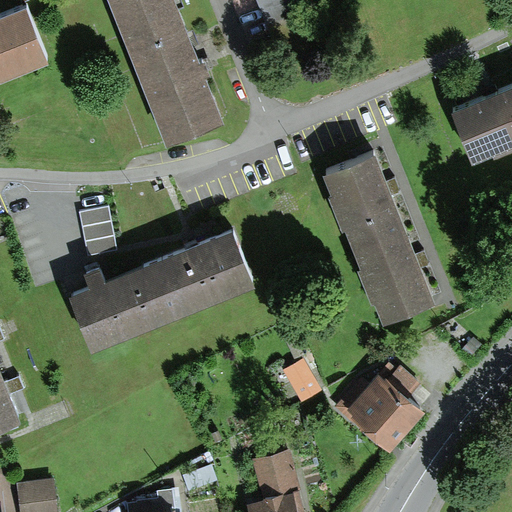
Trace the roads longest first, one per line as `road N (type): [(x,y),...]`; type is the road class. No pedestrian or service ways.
road 1 (residential): [(0,173),(107,178),(164,170),(273,131)]
road 2 (residential): [(273,131),(511,23)]
road 3 (secondary): [(403,511),(448,441),(511,371)]
road 4 (residential): [(273,131),(221,0)]
